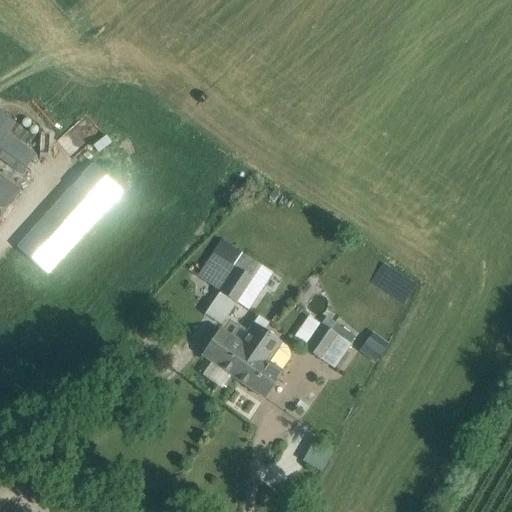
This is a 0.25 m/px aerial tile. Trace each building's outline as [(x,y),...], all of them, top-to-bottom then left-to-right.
[(37,154),(6,132),(13,123),(0,113),(0,218),(22,190),(0,173),(0,159),(22,175),(37,154)] [(106,136),(93,146),(98,153),(111,143),(106,136)] [(89,162),(12,247),(45,277),(122,191),(89,162)] [(212,254),(197,276),(220,291),(236,302),(248,310),(272,274),(241,253),(232,267),(212,254)] [(403,302),(414,283),(379,264),(369,284),(403,302)] [(283,301),(292,288),(280,279),(270,292),(283,301)] [(232,376),(264,330),(263,330),(268,323),(259,316),(254,323),(253,323),(240,343),(220,329),(201,355),(232,376)] [(321,325),(305,348),(321,359),(337,336),(350,346),(356,338),(326,317),(321,325)] [(289,348),(264,330),(232,376),(264,399),(283,371),(282,370),(290,358),(289,348)] [(367,334),(358,353),(375,361),(384,341),(367,334)]
